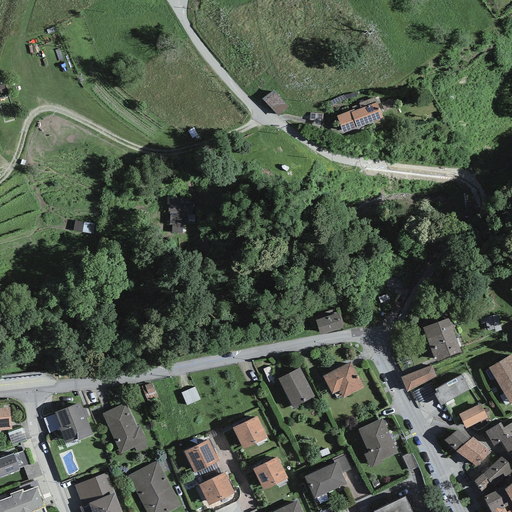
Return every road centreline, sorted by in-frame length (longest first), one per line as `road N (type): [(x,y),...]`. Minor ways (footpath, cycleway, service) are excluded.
road 1 (unclassified): [(174,0),(228,85),(303,148),(460,181),(466,204),(446,243),(364,332)]
road 2 (residential): [(364,332),(30,385)]
road 3 (track): [(263,114),(228,135),(161,154),(44,107),(23,125),(0,179)]
road 4 (residential): [(454,511),(364,332)]
road 5 (residential): [(30,385),(33,426),(63,511)]
